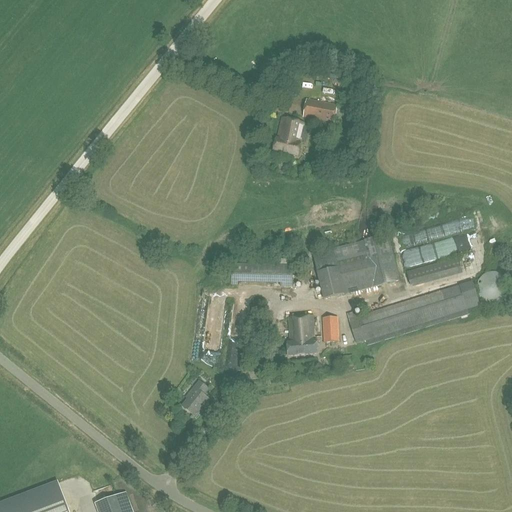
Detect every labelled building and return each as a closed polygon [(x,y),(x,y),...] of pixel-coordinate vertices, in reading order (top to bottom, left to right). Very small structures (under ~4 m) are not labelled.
[(303,118),(334,124),(337,106),(307,101),(303,118)] [(300,144),(301,141),(300,141),(303,127),(304,127),(305,124),(282,119),(278,139),(277,139),(274,152),(298,157),(301,144),(300,144)] [(406,249),(467,233),(464,220),(402,236),(406,249)] [(313,255),(325,300),(400,281),(388,236),(313,255)] [(445,257),(451,255),(449,245),(443,247),(445,257)] [(407,271),(412,290),(465,275),(460,256),(407,271)] [(232,264),(231,285),(238,286),(238,283),(280,283),(280,287),(292,288),(293,265),(232,264)] [(482,277),(479,281),(477,285),(477,290),(478,295),(481,300),(485,303),(490,305),(495,305),(500,304),(504,301),(507,297),(509,292),(509,287),(508,284),(508,282),(505,278),(501,275),(497,273),(492,273),(487,274),(482,277)] [(470,316),(468,310),(480,306),(473,283),(460,287),(359,317),(357,312),(347,315),(356,344),(366,342),(368,347),(470,316)] [(290,343),(287,343),(288,357),(318,355),(316,341),(316,338),(314,317),(288,319),(290,343)] [(340,343),(339,318),(323,319),(324,344),(340,343)] [(217,340),(226,341),(228,327),(219,326),(217,340)] [(217,346),(217,359),(210,359),(210,364),(222,364),(223,346),(217,346)] [(308,374),(319,380),(325,365),(314,360),(308,374)] [(196,390),(182,407),(195,417),(209,400),(203,396),(209,389),(200,382),(195,389),(196,390)] [(0,511),(69,511),(59,483),(0,503),(0,511)] [(100,511),(132,511),(126,493),(97,503),(100,511)]
